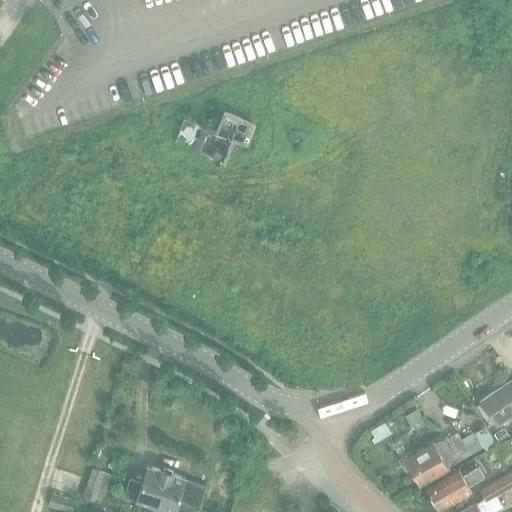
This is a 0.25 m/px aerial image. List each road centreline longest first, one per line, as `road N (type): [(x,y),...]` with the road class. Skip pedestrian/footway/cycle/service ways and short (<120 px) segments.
road 1 (tertiary): [(325,411),(267,399),(207,361),(0,261)]
road 2 (tertiary): [(511,306),(390,387),(325,411)]
